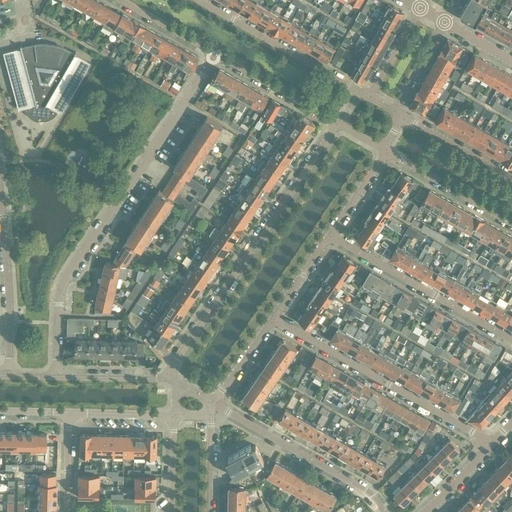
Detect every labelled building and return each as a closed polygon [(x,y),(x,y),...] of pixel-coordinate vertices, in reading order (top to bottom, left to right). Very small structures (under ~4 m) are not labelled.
[(84,9),(89,0),(75,0),(73,4),(84,9)] [(94,15),(101,2),(97,0),(89,0),(84,9),(94,15)] [(230,0),(228,4),(238,10),(244,0),(230,0)] [(244,0),(238,10),(248,16),(257,1),(257,0),(244,0)] [(320,8),(322,4),(314,0),(313,0),(312,3),(320,8)] [(332,5),(324,0),(322,4),(320,8),(328,13),(332,5)] [(460,18),(475,26),(486,6),(487,5),(483,3),(477,0),(468,0),(459,15),(460,18)] [(248,16),(257,21),(266,6),(257,1),(248,16)] [(104,21),(112,8),(101,2),(94,15),(104,21)] [(266,26),(274,11),(277,6),(278,5),(275,3),(274,4),(271,9),(266,6),(257,21),(266,26)] [(311,8),(303,3),(300,8),(308,13),(309,11),(311,8)] [(371,6),(366,3),(361,11),(366,14),(371,6)] [(385,14),(399,21),(404,13),(388,3),(386,7),(388,9),(385,14)] [(475,26),(483,31),(490,19),(485,16),(490,9),(486,6),(475,26)] [(104,21),(105,21),(102,26),(103,26),(100,31),(109,36),(111,32),(112,32),(113,29),(122,14),(121,14),(112,8),(104,21)] [(339,12),(333,8),(330,14),(336,18),(339,12)] [(266,26),(274,31),(283,16),(274,11),(266,26)] [(366,14),(361,11),(360,11),(355,19),(363,24),(368,16),(366,14)] [(40,16),(50,22),(52,18),(42,12),(40,16)] [(384,18),(381,23),(395,31),(396,30),(399,24),(397,23),(399,21),(385,14),(381,12),(379,15),(384,18)] [(118,41),(131,18),(122,13),(121,14),(122,14),(113,29),(118,31),(116,34),(118,35),(116,40),(118,41)] [(329,18),(321,13),(317,21),(325,25),(326,24),(329,18)] [(490,19),(483,31),(491,35),(498,23),(495,22),(498,16),(493,13),(490,19)] [(351,17),(346,14),(342,22),(347,24),(351,17)] [(274,31),(283,36),(292,21),(283,16),(274,31)] [(131,38),(139,23),(131,18),(118,41),(121,42),(124,37),(124,38),(126,35),(131,38)] [(337,23),(329,18),(326,24),(334,29),(337,23)] [(283,36),(292,41),(300,26),(292,21),(283,36)] [(361,24),(355,21),(351,28),(357,32),(361,24)] [(139,23),(131,38),(136,41),(135,43),(138,45),(148,28),(139,23)] [(346,28),(337,23),(334,29),(333,30),(342,35),(346,28)] [(371,29),(376,32),(391,40),(395,31),(381,23),(379,27),(374,24),(371,29)] [(491,35),(499,40),(506,28),(498,23),(491,35)] [(292,41),(300,46),(309,31),(300,26),(292,41)] [(300,46),(309,51),(318,36),(313,33),(316,29),(312,26),(309,31),(300,46)] [(148,47),(156,33),(148,28),(138,45),(135,50),(139,53),(142,48),(144,45),(148,47)] [(499,40),(507,44),(511,35),(511,31),(506,28),(499,40)] [(376,32),(372,40),(386,48),(391,40),(376,32)] [(149,59),(152,60),(165,37),(156,33),(148,47),(153,50),(151,53),(152,54),(149,59)] [(309,51),(318,56),(327,41),(318,36),(309,51)] [(160,54),(165,57),(174,42),(165,37),(152,60),(155,62),(158,57),(159,57),(160,54)] [(351,40),(346,37),(341,44),(347,47),(351,40)] [(448,39),(443,47),(458,55),(462,48),(448,39)] [(372,40),(367,49),(381,57),(386,48),(372,40)] [(327,41),(318,56),(327,61),(335,46),(327,41)] [(165,57),(174,62),(182,47),(174,42),(165,57)] [(36,116),(38,117),(37,119),(38,120),(40,120),(41,120),(43,120),(45,120),(46,120),(48,119),(49,119),(51,118),(52,117),(53,116),(54,115),(56,114),(57,113),(57,112),(60,113),(64,106),(65,106),(90,63),(75,54),(76,52),(75,52),(74,54),(70,51),(66,49),(62,47),(57,46),(52,45),(47,44),(42,44),(38,44),(33,45),(28,46),(21,48),(21,46),(20,46),(21,48),(4,52),(17,101),(18,101),(20,109),(28,107),(28,108),(29,109),(29,110),(30,111),(31,112),(32,113),(33,114),(34,115),(35,116),(36,116)] [(110,50),(103,46),(101,51),(108,55),(110,50)] [(362,57),(361,57),(376,66),(381,57),(367,49),(362,46),(359,50),(364,53),(362,57)] [(182,47),(174,62),(172,65),(169,70),(173,72),(177,64),(182,67),(191,52),(182,47)] [(339,47),(335,54),(341,57),(345,50),(339,47)] [(441,48),(437,54),(453,64),(458,55),(443,47),(442,49),(441,48)] [(464,54),(461,58),(466,61),(471,53),(465,49),(463,53),(464,54)] [(191,52),(182,67),(187,69),(185,72),(186,73),(183,77),(186,79),(191,72),(197,61),(195,59),(197,56),(195,55),(191,52)] [(438,56),(434,63),(449,72),(453,64),(437,54),(437,55),(438,56)] [(465,69),(473,74),(482,59),(474,54),(465,69)] [(355,65),(369,73),(370,71),(372,72),(375,67),(376,66),(361,57),(359,62),(354,59),(352,63),(355,65)] [(473,74),(481,78),(490,63),(482,59),(473,74)] [(137,64),(130,60),(126,66),(134,70),(137,64)] [(449,72),(434,63),(427,74),(435,78),(436,76),(444,80),(449,72)] [(481,78),(489,83),(498,68),(490,63),(481,78)] [(369,73),(355,65),(352,70),(350,69),(348,73),(364,82),(369,73)] [(489,83),(497,87),(506,73),(498,68),(489,83)] [(215,92),(217,87),(226,72),(219,69),(217,72),(215,71),(209,82),(208,82),(205,86),(215,92)] [(217,87),(226,92),(234,77),(226,72),(217,87)] [(497,87),(505,92),(511,80),(511,76),(506,73),(497,87)] [(444,89),(440,87),(444,80),(436,76),(435,78),(427,74),(423,82),(438,91),(441,93),(444,89)] [(226,92),(234,97),(242,82),(234,77),(226,92)] [(167,89),(171,83),(165,79),(161,85),(167,89)] [(238,109),(239,107),(251,87),(242,82),(234,97),(239,100),(235,107),(238,109)] [(438,91),(423,82),(418,90),(417,89),(417,90),(433,99),(435,95),(439,97),(441,93),(438,91)] [(169,90),(175,94),(178,90),(172,85),(169,90)] [(245,103),(251,106),(259,92),(251,87),(239,107),(243,109),(245,103)] [(414,97),(413,99),(428,107),(433,99),(417,90),(413,96),(414,97)] [(259,92),(251,106),(255,109),(251,117),(255,119),(268,97),(259,92)] [(194,105),(204,111),(210,101),(203,98),(201,102),(197,99),(194,105)] [(254,126),(259,129),(266,116),(271,119),(280,104),(271,99),(265,110),(264,109),(258,119),(254,126)] [(428,107),(413,99),(409,107),(423,115),(428,107)] [(507,108),(499,104),(495,109),(504,114),(507,108)] [(217,110),(211,107),(208,111),(214,115),(217,110)] [(435,122),(443,126),(451,111),(443,107),(435,122)] [(216,117),(222,120),(224,116),(225,114),(219,111),(216,117)] [(443,126),(451,131),(460,116),(451,111),(443,126)] [(297,118),(294,123),(308,132),(314,124),(301,116),(299,115),(297,114),(295,117),(297,118)] [(451,131),(459,136),(468,121),(460,116),(451,131)] [(197,131),(212,141),(221,126),(207,117),(197,131)] [(240,125),(233,121),(230,125),(237,129),(240,125)] [(459,136),(467,140),(476,125),(468,121),(459,136)] [(244,134),(247,130),(249,127),(242,123),(240,125),(237,130),(244,134)] [(294,123),(288,131),(302,140),(308,132),(294,123)] [(467,140),(475,145),(484,130),(476,125),(467,140)] [(266,127),(261,135),(265,138),(271,130),(268,128),(266,127)] [(272,131),(283,139),(297,149),(302,140),(288,131),(285,135),(274,128),(272,131)] [(475,145),(483,150),(492,135),(484,130),(475,145)] [(190,141),(205,151),(212,141),(197,131),(190,141)] [(258,138),(250,133),(247,137),(255,143),(258,138)] [(483,150),(492,154),(500,139),(492,135),(483,150)] [(283,139),(277,147),(291,157),(297,149),(283,139)] [(492,154),(500,159),(508,144),(500,139),(492,154)] [(183,152),(198,162),(205,151),(190,141),(183,152)] [(267,152),(272,155),(286,165),(291,157),(277,147),(273,144),(267,152)] [(502,162),(507,165),(511,155),(511,146),(508,144),(500,159),(503,161),(502,162)] [(270,158),(266,163),(280,173),(286,165),(272,155),(267,152),(262,149),(260,152),(270,158)] [(174,166),(177,169),(188,176),(198,162),(183,152),(174,166)] [(257,169),(261,171),(274,181),(280,173),(266,163),(262,160),(257,169)] [(184,181),(185,182),(188,176),(177,169),(174,173),(184,181)] [(261,171),(255,179),(269,189),(274,181),(261,171)] [(400,172),(395,179),(410,189),(412,185),(415,186),(417,182),(412,179),(406,176),(400,172)] [(181,186),(184,181),(174,173),(170,179),(181,186)] [(188,176),(185,182),(198,191),(195,195),(200,199),(207,189),(188,176)] [(255,179),(252,184),(242,178),(240,181),(242,182),(249,187),(263,197),(269,189),(255,179)] [(388,186),(403,196),(408,188),(409,189),(410,189),(395,179),(394,181),(392,181),(389,186),(388,186)] [(169,181),(165,186),(176,194),(176,193),(179,188),(169,181)] [(247,191),(244,195),(258,205),(263,197),(249,187),(242,182),(239,185),(247,191)] [(165,186),(162,191),(173,199),(177,194),(176,193),(176,194),(165,186)] [(388,186),(382,194),(397,203),(402,196),(403,196),(388,186)] [(221,191),(214,187),(203,203),(210,207),(221,191)] [(159,189),(149,204),(164,214),(173,199),(162,191),(159,189)] [(422,212),(425,206),(429,209),(438,194),(429,189),(418,209),(422,212)] [(177,194),(173,199),(192,212),(199,201),(193,198),(190,202),(177,194)] [(229,197),(233,200),(252,213),(258,205),(244,195),(240,201),(231,194),(229,197)] [(390,213),(391,212),(397,216),(403,208),(397,203),(382,194),(376,203),(390,213)] [(431,215),(434,211),(438,214),(446,199),(438,194),(429,209),(427,213),(431,215)] [(438,214),(446,218),(454,204),(446,199),(438,214)] [(252,213),(233,200),(230,204),(236,208),(233,212),(247,221),(252,213)] [(376,203),(370,213),(384,222),(390,213),(376,203)] [(149,204),(142,214),(157,224),(164,214),(149,204)] [(446,218),(444,222),(447,224),(449,220),(455,223),(463,209),(454,204),(446,218)] [(208,210),(201,205),(196,214),(203,219),(208,210)] [(459,226),(457,230),(461,232),(463,228),(471,213),(463,209),(455,223),(459,226)] [(247,221),(233,212),(226,221),(240,231),(247,221)] [(384,222),(370,213),(364,221),(378,230),(382,225),(391,232),(394,229),(384,222)] [(471,213),(463,228),(461,232),(464,234),(466,230),(471,233),(479,218),(471,213)] [(142,214),(135,225),(150,235),(157,224),(142,214)] [(203,219),(196,214),(191,220),(199,225),(203,219)] [(417,226),(420,221),(413,217),(410,222),(410,223),(417,227),(417,226)] [(479,218),(471,233),(475,235),(471,242),(475,245),(477,242),(488,223),(479,218)] [(220,230),(234,240),(240,231),(226,221),(220,230)] [(362,228),(360,230),(375,239),(374,238),(379,230),(378,230),(364,221),(364,222),(360,227),(362,228)] [(424,223),(421,228),(421,229),(427,232),(430,227),(424,223)] [(480,244),(483,240),(487,242),(496,228),(488,223),(477,242),(480,244)] [(125,239),(127,240),(138,248),(140,249),(150,235),(135,225),(125,239)] [(234,240),(220,230),(215,227),(209,235),(212,237),(214,238),(228,248),(234,240)] [(430,227),(427,232),(435,237),(438,232),(430,227)] [(496,228),(487,242),(492,245),(487,253),(491,255),(496,247),(504,232),(496,228)] [(375,239),(360,230),(355,238),(361,243),(361,242),(368,247),(368,246),(372,249),(374,245),(372,244),(375,239)] [(435,237),(444,242),(447,237),(438,232),(435,237)] [(496,254),(499,249),(504,252),(511,237),(511,236),(504,232),(496,247),(493,252),(496,254)] [(398,263),(406,250),(408,246),(412,239),(408,237),(404,245),(403,245),(401,248),(397,246),(390,259),(398,263)] [(209,246),(223,256),(228,248),(214,238),(209,246)] [(127,240),(112,263),(120,265),(125,267),(138,248),(127,240)] [(430,245),(439,250),(442,245),(433,240),(430,245)] [(381,244),(386,247),(390,250),(393,247),(388,244),(383,241),(381,244)] [(209,246),(206,251),(198,245),(195,249),(197,250),(217,264),(223,256),(209,246)] [(442,245),(439,250),(447,255),(450,250),(442,245)] [(406,268),(414,255),(416,251),(408,246),(406,250),(398,263),(406,268)] [(390,250),(386,247),(382,254),(388,258),(392,251),(390,250)] [(415,273),(422,260),(426,252),(428,250),(424,248),(418,258),(414,255),(406,268),(415,273)] [(192,258),(212,272),(217,264),(197,250),(192,258)] [(415,273),(423,277),(430,265),(435,257),(426,252),(422,260),(415,273)] [(343,255),(338,262),(351,271),(351,272),(355,267),(357,269),(360,265),(355,262),(349,259),(343,255)] [(187,266),(207,280),(212,272),(192,258),(187,266)] [(105,262),(103,273),(117,276),(120,265),(112,263),(105,262)] [(335,263),(331,269),(346,279),(351,271),(338,262),(337,264),(335,263)] [(187,266),(185,264),(182,267),(191,273),(187,278),(201,288),(207,280),(187,266)] [(430,265),(423,277),(431,282),(440,267),(436,264),(435,267),(430,265)] [(498,266),(495,271),(502,274),(504,269),(498,266)] [(447,274),(443,272),(444,269),(440,267),(431,282),(439,287),(447,274)] [(456,296),(464,284),(467,278),(462,276),(466,269),(462,267),(457,276),(448,292),(456,296)] [(331,269),(326,277),(340,286),(349,293),(352,289),(346,286),(342,283),(345,279),(346,279),(331,269)] [(369,292),(371,288),(379,275),(370,270),(363,283),(361,287),(369,292)] [(103,273),(100,284),(115,287),(117,276),(103,273)] [(447,274),(439,287),(448,292),(457,276),(453,274),(451,276),(447,274)] [(371,288),(379,293),(387,280),(379,275),(371,288)] [(340,286),(326,277),(319,286),(333,296),(340,286)] [(179,284),(196,296),(201,288),(187,278),(184,283),(181,281),(179,284)] [(464,284),(456,296),(464,301),(475,283),(476,282),(471,279),(467,286),(464,284)] [(395,285),(387,280),(379,293),(384,296),(383,298),(386,300),(395,285)] [(473,306),(480,293),(483,287),(475,283),(464,301),(473,306)] [(100,284),(98,295),(112,299),(115,287),(100,284)] [(176,294),(190,303),(196,296),(179,284),(177,287),(180,289),(176,294)] [(389,302),(391,299),(396,302),(403,289),(395,285),(386,300),(389,302)] [(154,290),(147,286),(143,293),(149,298),(154,290)] [(319,286),(313,295),(327,305),(331,308),(333,305),(336,301),(332,298),(333,296),(319,286)] [(402,309),(404,307),(411,294),(403,289),(396,302),(399,304),(398,307),(402,309)] [(473,306),(481,311),(490,295),(491,293),(487,290),(484,295),(480,293),(473,306)] [(149,298),(143,293),(137,302),(143,306),(145,307),(150,299),(149,298)] [(176,294),(171,302),(185,311),(190,303),(176,294)] [(411,294),(404,307),(402,309),(406,311),(407,309),(412,311),(419,298),(411,294)] [(496,302),(489,315),(497,320),(506,304),(511,296),(508,294),(503,303),(502,302),(500,305),(496,302)] [(112,299),(98,295),(95,306),(110,310),(112,299)] [(307,303),(308,304),(322,313),(325,308),(329,311),(331,308),(327,305),(313,295),(307,303)] [(481,311),(489,315),(496,302),(492,300),(494,297),(490,295),(481,311)] [(363,303),(354,298),(351,303),(360,308),(363,303)] [(419,319),(420,316),(428,303),(419,298),(412,311),(417,314),(415,317),(419,319)] [(143,306),(137,302),(131,310),(138,315),(143,306)] [(171,302),(165,310),(179,319),(185,311),(171,302)] [(371,308),(363,303),(360,308),(368,313),(371,308)] [(420,316),(428,321),(436,308),(428,303),(420,316)] [(305,311),(304,312),(317,321),(322,313),(308,304),(304,310),(305,311)] [(505,325),(511,313),(511,307),(507,304),(507,305),(506,304),(497,320),(505,325)] [(434,330),(437,325),(444,313),(436,308),(428,321),(426,325),(434,330)] [(154,309),(152,312),(174,327),(179,319),(165,310),(163,314),(160,312),(159,313),(154,309)] [(376,317),(379,312),(373,309),(370,314),(376,317)] [(135,327),(138,323),(141,318),(138,315),(131,310),(127,316),(129,317),(125,320),(132,329),(135,327)] [(366,316),(358,311),(355,316),(364,321),(366,316)] [(157,321),(154,326),(168,335),(174,327),(152,312),(150,315),(155,318),(155,320),(157,321)] [(317,321),(304,312),(298,321),(305,325),(312,329),(314,331),(317,328),(314,326),(317,321)] [(387,316),(382,313),(379,318),(384,321),(387,316)] [(437,325),(445,330),(452,317),(444,313),(437,325)] [(374,320),(366,316),(364,321),(363,322),(370,326),(371,325),(374,320)] [(393,319),(387,316),(384,322),(390,325),(393,319)] [(404,321),(397,317),(392,327),(399,331),(404,321)] [(460,322),(452,317),(445,330),(442,335),(450,339),(451,337),(460,322)] [(88,326),(88,319),(67,318),(67,331),(76,331),(82,331),(83,325),(88,326)] [(383,325),(374,320),(371,325),(380,330),(383,325)] [(330,340),(339,344),(346,331),(350,324),(347,322),(342,329),(338,327),(330,340)] [(455,339),(456,337),(461,340),(468,327),(460,322),(451,337),(455,339)] [(339,344),(347,349),(354,336),(359,328),(350,324),(346,331),(339,344)] [(412,330),(404,325),(401,331),(409,336),(412,331),(412,330)] [(168,335),(154,326),(147,336),(161,346),(168,335)] [(466,350),(468,347),(469,344),(477,331),(468,327),(461,340),(458,345),(466,350)] [(347,349),(355,354),(362,341),(367,333),(359,328),(354,336),(347,349)] [(399,335),(392,331),(389,337),(396,341),(396,339),(399,335)] [(420,335),(412,331),(409,336),(417,341),(420,335)] [(477,331),(469,344),(468,347),(472,349),(473,347),(477,349),(485,336),(477,331)] [(370,345),(367,343),(371,335),(367,333),(362,341),(355,354),(363,359),(370,345)] [(429,338),(421,334),(420,335),(417,341),(425,345),(427,341),(429,338)] [(407,339),(399,335),(396,339),(404,344),(407,339)] [(484,356),(485,354),(493,341),(485,336),(477,349),(481,351),(480,354),(484,356)] [(271,372),(278,377),(296,349),(282,339),(262,369),(261,371),(268,375),(271,372)] [(415,344),(407,339),(404,344),(413,349),(415,344)] [(75,356),(88,356),(88,340),(76,340),(75,356)] [(88,356),(100,356),(100,340),(88,340),(88,356)] [(100,356),(112,357),(112,341),(100,340),(100,356)] [(112,357),(124,357),(124,341),(112,341),(112,357)] [(124,341),(124,357),(136,357),(136,356),(143,356),(143,344),(136,343),(136,342),(124,341)] [(371,363),(379,350),(383,343),(379,341),(375,348),(370,345),(363,359),(371,363)] [(436,346),(427,341),(425,345),(433,350),(436,346)] [(491,364),(494,359),(501,346),(493,341),(485,354),(484,356),(483,359),(491,364)] [(379,350),(371,363),(380,368),(387,355),(383,353),(384,350),(380,348),(383,343),(379,350)] [(444,349),(436,345),(436,346),(433,350),(440,355),(444,349)] [(511,367),(511,369),(506,377),(511,382),(511,352),(505,348),(498,359),(511,367)] [(431,354),(423,349),(420,354),(429,359),(431,354)] [(452,354),(444,349),(440,355),(449,360),(452,355),(452,354)] [(380,368),(388,373),(395,359),(398,355),(390,350),(387,355),(380,368)] [(311,375),(314,377),(324,359),(316,355),(309,367),(314,369),(311,375)] [(388,373),(396,377),(404,364),(406,360),(398,355),(395,359),(388,373)] [(460,360),(452,355),(449,360),(458,364),(460,360)] [(448,363),(439,358),(437,362),(436,365),(444,369),(448,363)] [(323,381),(326,376),(332,364),(324,359),(314,377),(323,381)] [(469,364),(460,359),(460,360),(458,364),(466,369),(469,364)] [(396,377),(404,382),(412,369),(415,364),(406,360),(404,364),(396,377)] [(323,381),(330,386),(340,368),(332,364),(326,376),(323,381)] [(404,382),(412,387),(423,369),(415,364),(412,369),(404,382)] [(477,369),(469,364),(466,369),(474,374),(477,369)] [(464,372),(456,367),(454,371),(453,374),(461,378),(464,372)] [(337,383),(342,385),(349,373),(340,368),(330,386),(327,391),(331,393),(337,383)] [(486,372),(477,368),(477,369),(474,374),(482,378),(486,372)] [(412,387),(420,391),(431,374),(423,369),(412,387)] [(242,398),(256,408),(277,378),(278,377),(271,372),(268,375),(261,371),(242,398)] [(488,378),(491,381),(496,376),(491,371),(488,378)] [(340,399),(344,401),(357,378),(349,373),(342,385),(346,388),(340,399)] [(420,391),(429,396),(436,383),(432,381),(435,376),(431,374),(420,391)] [(496,386),(508,397),(511,393),(511,382),(506,377),(497,386),(496,386)] [(353,392),(358,395),(365,382),(357,378),(344,401),(347,403),(353,392)] [(297,388),(305,392),(308,387),(300,382),(297,388)] [(356,408),(360,410),(373,387),(365,382),(358,395),(363,397),(356,408)] [(437,401),(444,388),(447,383),(446,382),(444,384),(442,383),(440,386),(436,383),(429,396),(437,401)] [(473,382),(470,386),(469,389),(474,392),(478,385),(473,382)] [(452,393),(448,390),(451,385),(447,383),(444,388),(437,401),(445,406),(452,393)] [(496,386),(489,393),(502,404),(508,397),(496,386)] [(314,390),(308,387),(305,392),(311,396),(314,390)] [(367,406),(371,408),(374,404),(381,392),(373,387),(360,410),(364,412),(367,406)] [(452,393),(445,406),(453,410),(460,397),(457,395),(458,393),(454,390),(452,393)] [(376,412),(379,414),(389,396),(381,392),(374,404),(371,409),(376,411),(376,412)] [(467,392),(465,396),(470,400),(473,403),(476,400),(467,392)] [(489,393),(483,400),(495,411),(502,404),(489,393)] [(386,410),(390,413),(397,401),(389,396),(379,414),(383,415),(386,410)] [(470,400),(465,396),(456,412),(461,415),(465,408),(470,400)] [(322,402),(330,406),(332,402),(324,397),(322,402)] [(470,400),(465,408),(471,413),(467,418),(480,425),(483,425),(489,418),(477,407),(473,403),(470,400)] [(483,400),(477,407),(489,418),(495,411),(483,400)] [(393,427),(396,423),(405,406),(397,401),(390,413),(395,416),(392,421),(389,425),(393,427)] [(340,406),(332,402),(330,406),(338,411),(340,406)] [(338,411),(346,416),(349,410),(341,405),(340,406),(338,411)] [(404,427),(407,422),(414,410),(405,406),(396,423),(399,425),(399,424),(404,427)] [(278,421),(288,426),(297,412),(293,410),(292,412),(285,409),(278,421)] [(410,436),(412,432),(422,415),(414,410),(407,422),(411,425),(404,438),(407,440),(410,436)] [(288,426),(298,432),(305,420),(299,417),(300,415),(297,412),(288,426)] [(422,415),(412,432),(410,436),(413,438),(415,434),(418,429),(423,432),(430,420),(422,415)] [(362,425),(370,429),(374,423),(366,419),(362,425)] [(298,432),(308,438),(316,424),(313,422),(311,423),(305,420),(298,432)] [(432,422),(428,428),(433,431),(437,423),(433,421),(432,422)] [(346,427),(345,426),(344,429),(351,433),(356,425),(349,422),(346,427)] [(308,438),(319,444),(325,431),(319,428),(321,426),(316,424),(308,438)] [(379,434),(386,439),(390,432),(382,428),(379,434)] [(319,444),(328,449),(336,435),(332,433),(331,435),(325,431),(319,444)] [(11,450),(15,450),(16,432),(6,432),(5,448),(11,448),(11,450)] [(20,449),(25,449),(26,432),(16,432),(15,450),(20,450),(20,449)] [(35,452),(36,433),(26,432),(25,449),(31,449),(31,451),(35,451),(35,452)] [(36,433),(35,452),(40,452),(40,449),(46,449),(46,434),(36,434),(36,433)] [(425,433),(422,440),(426,442),(430,436),(425,433)] [(79,454),(91,454),(91,434),(80,434),(79,454)] [(102,434),(91,434),(91,454),(101,454),(102,434)] [(113,434),(102,434),(101,454),(112,454),(113,434)] [(123,434),(113,434),(112,454),(123,454),(123,434)] [(134,435),(123,434),(123,454),(134,455),(134,435)] [(134,435),(134,455),(145,455),(145,435),(134,435)] [(145,435),(145,455),(156,455),(156,435),(145,435)] [(328,449),(338,455),(345,443),(339,439),(340,437),(336,435),(328,449)] [(450,439),(442,447),(451,457),(460,449),(450,439)] [(338,455),(348,461),(357,447),(353,444),(351,446),(345,443),(338,455)] [(403,448),(410,453),(413,447),(406,443),(403,448)] [(239,451),(254,477),(257,484),(259,487),(267,475),(262,472),(267,475),(275,461),(268,457),(263,460),(255,445),(251,447),(250,445),(239,451)] [(348,461),(358,466),(365,454),(361,452),(362,450),(357,447),(348,461)] [(418,447),(414,452),(418,456),(423,450),(418,447)] [(442,447),(433,455),(443,465),(451,457),(442,447)] [(229,486),(245,487),(257,484),(254,477),(239,451),(228,457),(229,460),(226,462),(234,476),(229,479),(229,486)] [(414,452),(410,457),(413,461),(418,456),(414,452)] [(358,466),(368,472),(377,458),(373,456),(371,458),(365,454),(358,466)] [(433,455),(426,463),(435,473),(443,465),(433,455)] [(377,458),(368,472),(378,478),(386,466),(379,462),(380,460),(377,458)] [(511,462),(507,458),(500,465),(511,476),(511,462)] [(275,460),(275,461),(267,475),(297,492),(306,478),(275,460)] [(404,463),(399,468),(403,472),(408,467),(404,463)] [(426,463),(418,471),(427,481),(435,473),(426,463)] [(506,484),(510,480),(511,481),(511,476),(500,465),(494,472),(506,484)] [(399,468),(394,473),(398,477),(403,472),(399,468)] [(418,471),(410,479),(419,489),(427,481),(418,471)] [(487,479),(500,491),(503,495),(507,491),(503,488),(506,484),(494,472),(487,479)] [(38,480),(38,484),(57,484),(55,484),(56,474),(41,474),(40,480),(38,480)] [(79,474),(79,485),(99,486),(99,475),(79,474)] [(135,476),(135,487),(155,487),(155,476),(135,476)] [(336,495),(306,478),(297,492),(328,510),(336,495)] [(410,479),(402,487),(411,497),(419,489),(410,479)] [(487,479),(480,487),(493,498),(500,491),(487,479)] [(40,489),(40,494),(56,495),(57,484),(38,484),(39,484),(38,489),(40,489)] [(79,485),(78,496),(98,497),(99,486),(79,485)] [(229,486),(227,511),(244,511),(245,487),(229,486)] [(135,487),(135,498),(155,498),(155,487),(135,487)] [(411,497),(402,487),(393,495),(403,505),(411,497)] [(493,498),(480,487),(474,494),(486,506),(489,508),(492,504),(489,502),(493,498)] [(38,500),(38,504),(56,505),(56,495),(40,494),(40,500),(38,500)] [(474,494),(461,506),(466,511),(475,511),(479,509),(481,511),(486,506),(474,494)]
